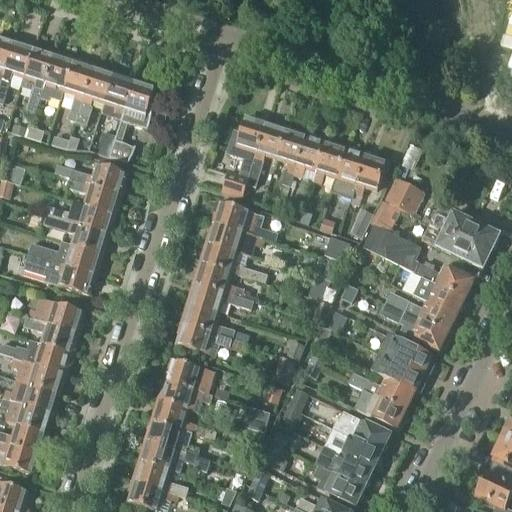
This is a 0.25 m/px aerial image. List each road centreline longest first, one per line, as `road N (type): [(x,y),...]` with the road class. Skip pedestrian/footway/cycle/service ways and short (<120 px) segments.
road 1 (residential): [(80,511),(160,225),(174,206),(229,35)]
road 2 (residential): [(229,35),(469,115),(511,138)]
road 3 (residential): [(511,309),(412,511)]
